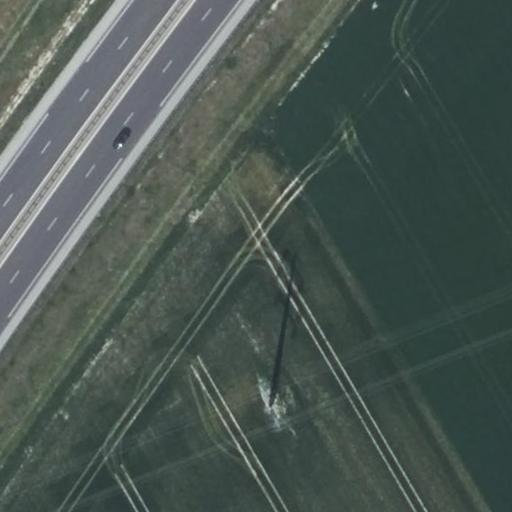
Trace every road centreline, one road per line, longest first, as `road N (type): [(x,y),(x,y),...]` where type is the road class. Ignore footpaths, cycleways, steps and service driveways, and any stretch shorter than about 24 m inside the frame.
road 1 (track): [(343,0),(171,215),(0,471)]
road 2 (motorway): [(0,297),(220,0)]
road 3 (motorway): [(158,0),(0,211)]
